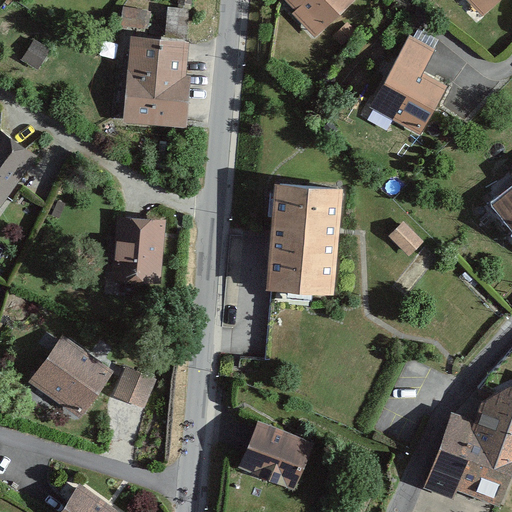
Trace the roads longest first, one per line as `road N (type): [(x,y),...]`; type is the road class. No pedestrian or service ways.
road 1 (residential): [(213,223),(191,487)]
road 2 (residential): [(0,93),(213,223)]
road 3 (residential): [(232,0),(213,223)]
road 4 (residential): [(393,511),(446,401),(511,328)]
road 5 (residential): [(191,487),(0,432)]
